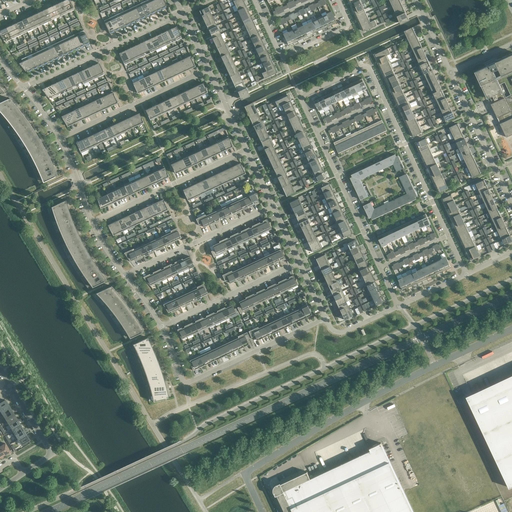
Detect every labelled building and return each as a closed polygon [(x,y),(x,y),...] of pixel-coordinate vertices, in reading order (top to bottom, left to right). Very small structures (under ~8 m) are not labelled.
[(68,0),(64,0),(63,1),(69,12),(74,10),(74,9),(70,0),(69,1),(68,0)] [(156,10),(150,0),(148,0),(145,1),(151,13),(150,13),(152,15),(153,14),(152,12),(156,10)] [(161,8),(157,0),(150,0),(156,10),(157,13),(159,12),(157,9),(161,8)] [(157,0),(161,8),(162,10),(164,10),(163,7),(166,5),(163,0),(157,0)] [(69,12),(63,1),(61,2),(58,3),(63,15),(64,15),(63,14),(68,12),(69,12)] [(151,13),(145,1),(140,4),(145,15),(146,18),(148,17),(147,14),(150,13),(151,13)] [(246,6),(243,1),(235,5),(237,10),(246,6)] [(402,6),(400,1),(392,5),(394,10),(402,6)] [(63,15),(58,3),(58,4),(56,4),(53,6),(58,17),(63,15)] [(145,15),(140,4),(135,6),(140,18),(141,20),(143,19),(142,17),(145,15)] [(362,4),(353,8),(354,9),(353,9),(354,11),(355,11),(356,13),(364,9),(362,4)] [(58,17),(53,6),(51,7),(48,8),(53,20),(53,19),(58,17)] [(140,18),(135,6),(130,9),(130,8),(135,20),(136,22),(138,22),(137,19),(140,18)] [(199,11),(201,16),(210,12),(211,12),(209,6),(199,11)] [(248,11),(246,6),(237,10),(240,15),(248,11)] [(407,16),(402,6),(394,10),(400,22),(401,24),(409,20),(408,18),(407,15),(407,16)] [(53,20),(48,8),(47,8),(48,8),(46,9),(43,10),(48,22),(53,19),(53,20)] [(135,20),(130,8),(130,9),(125,11),(130,22),(131,25),(133,24),(132,22),(135,20)] [(366,14),(364,9),(356,13),(358,17),(358,18),(366,14)] [(48,22),(43,10),(42,11),(41,12),(40,11),(37,13),(43,24),(48,22)] [(130,22),(125,11),(124,11),(120,13),(119,13),(125,25),(126,27),(128,26),(126,24),(130,22)] [(250,16),(248,11),(240,15),(242,20),(250,16)] [(210,12),(201,16),(204,21),(212,17),(210,12)] [(336,22),(331,12),(327,14),(331,24),(332,24),(336,22)] [(43,24),(37,13),(35,14),(32,15),(38,27),(43,24)] [(125,25),(119,13),(114,16),(120,27),(119,27),(121,30),(122,29),(121,26),(125,25)] [(331,24),(327,14),(322,16),(327,27),(330,25),(329,25),(331,24)] [(368,18),(366,14),(358,18),(358,17),(357,18),(358,20),(359,20),(360,22),(368,18)] [(38,27),(32,15),(32,16),(30,16),(27,18),(32,29),(33,29),(37,27),(38,27)] [(120,27),(114,16),(109,18),(114,30),(115,32),(117,31),(116,29),(119,27),(120,27)] [(252,20),(250,16),(242,20),(244,24),(252,20)] [(327,27),(322,16),(317,19),(321,28),(323,27),(324,28),(327,27)] [(214,21),(212,17),(204,21),(206,25),(214,21)] [(369,17),(368,18),(360,22),(362,26),(368,23),(370,22),(371,22),(369,17)] [(32,29),(27,18),(25,19),(22,20),(27,32),(27,31),(32,29)] [(114,30),(109,18),(104,21),(104,20),(104,21),(109,32),(110,35),(112,34),(111,31),(114,30)] [(321,28),(317,19),(312,21),(312,22),(317,31),(320,30),(320,29),(321,28)] [(27,32),(22,20),(20,21),(17,22),(22,34),(27,31),(27,32)] [(254,23),(252,20),(244,24),(246,29),(247,30),(255,26),(255,25),(254,22),(254,23)] [(375,20),(371,22),(370,22),(368,23),(371,28),(374,27),(377,25),(375,20)] [(216,25),(214,21),(206,25),(208,30),(216,26),(216,25)] [(22,34),(17,22),(16,23),(17,23),(15,24),(15,23),(12,25),(17,36),(22,34)] [(312,22),(307,24),(312,33),(314,32),(314,33),(317,31),(312,22)] [(371,28),(368,23),(362,26),(364,31),(366,31),(366,30),(371,28)] [(312,33),(307,24),(303,26),(307,36),(310,35),(310,34),(312,33)] [(17,36),(12,25),(11,25),(10,26),(6,27),(12,39),(17,36)] [(220,30),(217,25),(216,25),(216,26),(208,30),(210,34),(219,30),(220,30)] [(303,26),(302,25),(297,28),(302,38),(304,37),(307,36),(303,26)] [(257,30),(255,26),(247,30),(246,29),(245,30),(247,35),(257,30)] [(12,39),(6,27),(6,28),(5,29),(4,28),(1,30),(0,30),(0,33),(2,37),(2,38),(3,40),(5,39),(7,41),(12,39)] [(176,27),(171,29),(175,38),(176,41),(176,40),(181,38),(182,38),(177,29),(176,27)] [(405,34),(406,36),(408,40),(417,37),(415,32),(414,30),(413,27),(404,31),(405,34)] [(302,38),(297,28),(292,30),(297,41),(300,39),(302,38)] [(175,38),(171,29),(168,30),(168,31),(166,32),(166,31),(170,41),(175,38)] [(78,33),(79,35),(84,44),(87,42),(88,45),(90,44),(89,42),(89,41),(84,30),(83,30),(78,33),(78,32),(78,33)] [(219,30),(210,34),(212,38),(221,34),(219,30)] [(258,32),(257,30),(247,35),(250,39),(251,39),(251,38),(259,34),(259,35),(260,34),(259,32),(258,32)] [(297,41),(292,30),(288,32),(292,42),(294,41),(294,42),(297,41)] [(170,41),(166,31),(163,33),(161,34),(160,34),(166,45),(171,43),(170,41)] [(292,42),(288,32),(283,34),(288,45),(292,43),(291,42),(292,42)] [(166,45),(160,34),(157,35),(158,36),(156,36),(155,36),(161,48),(166,45)] [(223,39),(221,34),(212,38),(214,43),(223,39)] [(251,38),(251,39),(253,43),(261,39),(259,35),(259,34),(251,38)] [(68,37),(73,49),(77,47),(78,50),(80,49),(79,46),(78,47),(74,37),(73,35),(68,37)] [(79,35),(74,37),(78,47),(79,46),(82,45),(83,47),(85,47),(84,44),(79,35)] [(161,48),(155,36),(152,38),(151,39),(150,38),(150,39),(156,50),(161,48)] [(73,49),(68,37),(68,38),(63,40),(68,51),(72,50),(73,52),(75,51),(73,49)] [(419,42),(417,37),(408,40),(411,46),(419,42)] [(156,50),(150,39),(147,40),(145,41),(149,50),(150,53),(150,52),(155,50),(156,50)] [(225,44),(223,39),(214,43),(217,48),(225,44)] [(264,45),(261,39),(253,43),(255,48),(255,49),(264,45)] [(68,51),(63,40),(58,42),(63,54),(66,52),(68,55),(69,54),(68,51)] [(149,50),(145,41),(142,42),(142,43),(140,44),(140,43),(144,53),(149,50)] [(63,54),(58,42),(57,42),(53,45),(52,45),(53,47),(58,56),(61,55),(62,57),(64,56),(63,54)] [(422,48),(419,42),(411,46),(410,46),(413,52),(414,52),(414,51),(422,48)] [(144,53),(140,43),(137,45),(135,46),(140,57),(145,55),(144,53)] [(228,48),(226,43),(225,44),(217,48),(219,52),(228,48)] [(265,47),(264,45),(255,49),(255,48),(254,49),(256,53),(266,49),(267,49),(265,46),(265,47)] [(140,57),(135,46),(132,47),(132,48),(130,48),(129,48),(135,60),(140,57),(140,58),(140,57)] [(42,49),(47,61),(48,61),(51,59),(52,62),(54,61),(53,59),(48,49),(47,47),(42,50),(42,49)] [(53,47),(48,49),(53,59),(56,57),(57,59),(59,59),(58,56),(53,47)] [(135,60),(129,48),(126,50),(127,50),(125,51),(124,51),(130,62),(135,60)] [(230,52),(228,48),(219,52),(221,57),(229,53),(230,52)] [(391,54),(388,48),(385,50),(382,52),(384,57),(387,55),(391,54)] [(424,52),(422,48),(414,51),(414,52),(416,56),(424,52)] [(47,61),(42,49),(42,50),(37,52),(42,63),(46,62),(47,64),(49,63),(48,61),(47,61)] [(266,49),(256,53),(259,59),(260,59),(260,58),(268,54),(269,53),(268,51),(267,51),(266,49)] [(130,62),(124,51),(120,53),(121,55),(120,56),(124,65),(125,65),(125,64),(130,62)] [(42,63),(37,52),(32,54),(33,57),(37,66),(41,64),(42,67),(44,66),(42,63)] [(384,57),(382,52),(380,52),(375,54),(378,60),(384,57)] [(424,52),(416,56),(418,61),(427,57),(424,52)] [(229,53),(221,57),(223,62),(223,61),(231,58),(229,53)] [(269,56),(268,54),(260,58),(260,59),(262,63),(270,59),(271,59),(270,56),(269,56)] [(511,54),(495,62),(495,63),(489,65),(489,66),(489,65),(474,72),(487,99),(490,97),(496,110),(494,111),(506,137),(511,134),(511,54)] [(387,55),(384,57),(378,60),(380,64),(380,65),(389,60),(387,55)] [(195,66),(190,56),(184,59),(189,69),(195,66)] [(21,59),(22,61),(19,63),(21,66),(22,67),(24,69),(25,71),(32,68),(28,59),(27,57),(26,57),(27,57),(22,59),(21,59)] [(33,57),(28,59),(32,68),(35,67),(37,69),(38,68),(37,66),(33,57)] [(429,61),(427,57),(418,61),(417,61),(419,66),(429,61)] [(234,62),(231,58),(223,61),(223,62),(225,66),(234,62)] [(189,69),(184,59),(178,61),(183,72),(189,69)] [(270,59),(262,63),(261,63),(263,67),(272,63),(273,63),(272,60),(271,61),(271,59),(270,59)] [(391,64),(389,60),(380,65),(380,64),(379,65),(380,67),(381,67),(382,69),(391,64)] [(183,72),(178,61),(173,64),(172,62),(178,74),(183,72)] [(431,66),(429,61),(419,66),(421,70),(431,66)] [(178,74),(172,62),(166,65),(172,77),(178,74)] [(236,67),(234,62),(225,66),(228,71),(236,67)] [(98,63),(93,65),(99,77),(104,74),(100,65),(99,65),(98,63)] [(263,67),(265,72),(268,70),(274,67),(273,63),(272,63),(263,67)] [(394,70),(391,64),(382,69),(384,74),(393,70),(394,70)] [(99,77),(93,65),(93,66),(92,66),(91,66),(88,68),(94,79),(99,77)] [(172,77),(166,65),(167,67),(162,69),(161,67),(161,68),(166,80),(172,77)] [(433,70),(431,66),(421,70),(423,75),(424,74),(433,70)] [(238,72),(236,67),(228,71),(227,71),(230,76),(238,72)] [(94,79),(88,68),(86,69),(83,70),(89,82),(89,81),(94,79)] [(166,80),(161,68),(155,70),(160,82),(166,80)] [(89,82),(83,70),(81,71),(78,72),(82,82),(83,84),(88,81),(88,82),(89,82)] [(160,82),(155,70),(149,73),(155,85),(160,82)] [(270,75),(268,70),(265,72),(261,73),(264,78),(267,77),(270,75)] [(393,70),(384,74),(384,75),(385,77),(386,79),(387,79),(395,75),(393,70)] [(435,75),(433,70),(424,74),(427,79),(435,75)] [(82,82),(78,72),(78,73),(76,74),(76,73),(73,75),(77,84),(82,82)] [(240,76),(238,72),(230,76),(232,81),(232,80),(240,76)] [(155,85),(149,73),(143,76),(149,88),(155,85)] [(396,74),(395,75),(387,79),(386,79),(387,82),(388,81),(389,83),(398,79),(396,74)] [(77,84),(73,75),(71,76),(68,77),(72,87),(72,86),(77,84)] [(437,80),(435,75),(427,79),(429,84),(437,80)] [(149,88),(143,76),(144,77),(138,80),(143,90),(149,88)] [(242,81),(240,76),(232,80),(232,81),(234,85),(242,81)] [(72,87),(68,77),(67,77),(67,78),(66,79),(66,78),(62,80),(67,89),(68,91),(73,89),(72,86),(72,87)] [(367,88),(362,78),(358,79),(358,80),(362,90),(367,88)] [(401,85),(398,79),(389,83),(389,84),(388,84),(389,87),(390,86),(391,89),(400,85),(401,85)] [(67,89),(62,80),(61,81),(60,81),(57,82),(62,91),(67,89)] [(143,90),(138,80),(133,83),(137,93),(143,90)] [(362,90),(358,80),(356,81),(355,81),(353,82),(358,93),(362,90)] [(440,85),(437,80),(429,84),(431,89),(440,85)] [(248,93),(242,81),(234,85),(239,94),(238,95),(239,97),(241,99),(249,95),(248,93)] [(62,91),(57,82),(57,83),(55,83),(52,85),(56,94),(57,94),(62,91)] [(358,94),(358,93),(353,82),(350,83),(350,84),(348,85),(353,95),(353,96),(358,94)] [(208,93),(203,83),(197,86),(202,96),(208,93)] [(56,94),(52,85),(50,86),(47,87),(45,88),(42,89),(47,96),(48,98),(51,96),(52,99),(53,98),(52,98),(57,96),(58,96),(57,94),(56,94)] [(353,95),(348,85),(346,86),(346,85),(343,87),(347,96),(348,97),(353,95)] [(391,89),(393,93),(393,94),(402,90),(400,85),(391,89)] [(442,89),(440,85),(431,89),(433,93),(442,89)] [(202,96),(197,86),(191,88),(196,99),(202,96)] [(347,96),(343,87),(340,88),(340,89),(338,90),(343,99),(347,96)] [(196,99),(191,88),(185,91),(190,101),(196,99)] [(444,94),(442,89),(433,93),(432,94),(434,98),(444,94)] [(118,102),(112,90),(106,93),(112,105),(118,102)] [(343,99),(338,90),(336,90),(333,91),(338,101),(343,99)] [(404,94),(402,90),(393,94),(393,93),(393,94),(394,96),(395,96),(395,98),(404,94)] [(190,101),(185,91),(180,94),(185,104),(190,101)] [(338,101),(333,91),(330,92),(330,93),(328,94),(333,103),(333,104),(338,102),(338,101)] [(112,105),(106,93),(107,95),(101,97),(101,96),(100,96),(106,108),(112,105)] [(405,93),(404,94),(395,98),(397,102),(407,98),(405,93)] [(185,104),(180,94),(174,96),(179,107),(185,104)] [(333,103),(328,94),(326,95),(326,94),(323,96),(328,106),(328,105),(333,103)] [(446,98),(444,94),(434,98),(436,103),(438,102),(437,102),(446,98)] [(290,101),(288,95),(283,98),(281,99),(284,104),(290,101)] [(106,108),(100,96),(95,99),(100,111),(106,108)] [(179,107),(174,96),(168,99),(173,109),(179,107)] [(328,106),(323,96),(320,97),(321,98),(319,99),(323,109),(328,106),(328,105),(328,106)] [(9,98),(0,102),(0,110),(7,104),(11,100),(9,98)] [(318,98),(314,100),(319,111),(323,109),(319,99),(318,99),(318,98)] [(410,103),(407,98),(397,102),(398,103),(397,103),(398,106),(399,105),(400,108),(410,103)] [(448,103),(446,98),(437,102),(438,102),(440,107),(448,103)] [(100,111),(95,99),(94,99),(95,100),(90,103),(95,113),(100,111)] [(173,109),(168,99),(163,102),(167,112),(173,109)] [(284,104),(281,99),(278,100),(275,102),(277,107),(281,105),(284,104)] [(7,104),(0,110),(0,111),(3,114),(7,119),(10,124),(11,124),(13,128),(14,128),(26,119),(24,116),(23,114),(21,112),(19,109),(17,107),(15,105),(13,102),(11,100),(7,104)] [(292,105),(290,101),(284,104),(281,105),(283,110),(284,109),(292,105)] [(167,112),(163,102),(157,104),(162,115),(167,112)] [(246,111),(248,115),(256,111),(254,105),(252,102),(244,106),(245,109),(246,111)] [(95,113),(90,103),(84,106),(89,116),(95,113)] [(412,108),(410,103),(400,108),(402,112),(411,108),(412,108)] [(440,107),(442,111),(442,112),(450,108),(448,103),(440,107)] [(162,115),(157,104),(151,107),(156,117),(162,115)] [(293,107),(292,105),(284,109),(286,114),(294,110),(295,110),(294,107),(293,107)] [(89,116),(84,106),(78,108),(83,119),(89,116)] [(156,117),(151,107),(145,110),(150,120),(156,117)] [(83,119),(78,108),(73,111),(77,121),(83,119)] [(411,108),(402,112),(404,117),(413,113),(411,108)] [(452,112),(450,108),(442,112),(442,111),(441,112),(443,117),(452,112)] [(294,110),(286,114),(285,114),(287,119),(288,119),(297,115),(295,110),(294,110)] [(77,121),(73,111),(61,116),(64,121),(67,126),(77,121)] [(259,117),(256,111),(248,115),(251,121),(259,117)] [(452,112),(443,117),(445,122),(448,121),(455,117),(452,112)] [(139,113),(133,116),(138,126),(144,123),(139,113)] [(415,118),(413,113),(404,117),(407,122),(415,118)] [(298,117),(297,115),(288,119),(287,119),(290,124),(291,124),(299,120),(299,119),(300,119),(299,117),(298,117)] [(138,126),(133,116),(127,118),(131,127),(137,125),(138,126)] [(261,121),(259,117),(251,121),(253,125),(261,121)] [(131,127),(127,118),(121,121),(127,132),(127,131),(126,130),(131,127)] [(417,122),(415,118),(407,122),(406,123),(407,125),(408,125),(409,126),(417,122)] [(26,119),(14,128),(17,132),(20,137),(23,142),(26,147),(40,139),(38,136),(36,134),(35,131),(33,129),(31,126),(30,124),(28,121),(26,119)] [(300,122),(299,120),(291,124),(293,128),(301,124),(301,125),(302,124),(301,122),(300,122)] [(387,131),(382,120),(376,123),(381,134),(385,133),(384,132),(386,131),(386,132),(387,131)] [(127,132),(121,121),(116,124),(121,134),(127,132)] [(262,121),(261,121),(253,125),(256,131),(264,127),(265,127),(262,121)] [(418,121),(417,122),(409,126),(411,131),(421,127),(418,121)] [(381,134),(376,123),(370,126),(375,137),(379,135),(380,134),(380,135),(381,134)] [(121,134),(116,124),(110,126),(115,137),(121,134)] [(301,124),(293,128),(295,134),(304,130),(303,129),(304,129),(303,126),(302,127),(301,125),(301,124)] [(448,128),(451,133),(460,129),(458,124),(448,128)] [(115,137),(110,126),(104,129),(109,140),(115,137)] [(375,137),(370,126),(364,128),(369,140),(373,138),(373,137),(374,137),(375,137)] [(256,131),(258,135),(258,136),(266,132),(264,127),(256,131)] [(423,132),(421,127),(411,131),(411,132),(410,132),(412,136),(413,136),(423,132)] [(369,140),(364,128),(358,131),(363,143),(367,141),(367,140),(368,139),(369,140)] [(109,140),(104,129),(99,132),(104,142),(109,140)] [(460,129),(451,133),(453,139),(454,138),(462,134),(460,129)] [(306,135),(304,130),(295,134),(297,138),(298,139),(306,135)] [(363,143),(358,131),(352,134),(357,146),(361,144),(361,143),(362,142),(363,143)] [(104,142),(99,132),(93,134),(98,145),(97,143),(103,141),(103,142),(104,142)] [(268,136),(266,132),(258,136),(258,135),(260,140),(268,136)] [(98,145),(93,134),(87,137),(92,148),(98,145)] [(357,146),(352,134),(346,137),(351,148),(355,147),(355,146),(356,145),(357,146)] [(464,138),(462,134),(454,138),(456,142),(464,138)] [(307,137),(306,135),(298,139),(297,138),(296,139),(299,144),(300,143),(308,139),(309,139),(308,136),(307,137)] [(232,146),(228,136),(222,138),(227,149),(232,146)] [(269,136),(268,136),(260,140),(262,145),(272,140),(269,136)] [(92,148),(87,137),(81,140),(86,150),(87,150),(86,149),(91,146),(92,148)] [(351,148),(346,137),(340,140),(345,151),(349,149),(350,148),(351,149),(351,148)] [(227,149),(222,138),(216,141),(221,152),(227,149)] [(419,147),(419,148),(428,143),(426,138),(417,143),(416,144),(418,148),(419,147)] [(467,144),(464,138),(456,142),(455,142),(458,148),(467,144)] [(40,139),(26,147),(29,151),(32,157),(34,162),(37,166),(37,167),(51,160),(49,158),(48,155),(47,152),(45,149),(44,147),(43,144),(41,142),(40,139)] [(300,143),(302,147),(310,143),(308,139),(300,143)] [(86,150),(81,140),(76,142),(78,148),(80,152),(81,153),(86,150)] [(274,145),(272,140),(262,145),(264,149),(273,145),(273,146),(274,145)] [(345,151),(340,140),(334,143),(339,154),(343,152),(343,151),(344,151),(345,151)] [(221,152),(216,141),(210,144),(215,154),(221,152)] [(311,146),(310,143),(302,147),(304,152),(304,153),(313,149),(312,148),(313,148),(312,145),(311,146)] [(431,148),(428,143),(419,148),(421,153),(430,149),(431,148)] [(467,143),(467,144),(458,148),(460,153),(461,152),(469,148),(467,143)] [(215,154),(210,144),(204,147),(209,157),(215,154)] [(273,145),(264,149),(266,154),(267,154),(275,150),(273,146),(273,145)] [(209,157),(204,147),(199,149),(204,160),(209,157)] [(473,155),(469,148),(461,152),(464,159),(473,155)] [(204,160),(199,149),(193,152),(198,162),(204,160)] [(314,151),(313,149),(304,153),(304,152),(303,153),(305,158),(306,157),(315,153),(314,150),(314,151)] [(432,153),(430,149),(421,153),(420,153),(422,155),(423,157),(432,153)] [(277,155),(275,150),(267,154),(269,158),(268,159),(269,159),(277,155)] [(198,162),(193,152),(187,155),(192,165),(198,162)] [(306,157),(309,162),(317,158),(318,157),(316,155),(315,153),(306,157)] [(434,159),(432,153),(423,157),(426,163),(434,159)] [(395,154),(383,160),(386,167),(394,164),(396,156),(395,154)] [(192,165),(187,155),(182,157),(186,168),(192,165)] [(279,160),(277,155),(269,159),(271,164),(279,160)] [(404,168),(398,155),(396,156),(394,164),(397,171),(396,171),(397,171),(404,168)] [(476,163),(473,155),(464,159),(467,166),(468,167),(476,163)] [(186,168),(182,157),(176,160),(181,170),(186,168)] [(319,163),(317,158),(309,162),(311,167),(319,163)] [(437,164),(434,159),(426,163),(425,163),(426,166),(427,166),(428,168),(437,164)] [(51,160),(37,167),(39,172),(40,175),(50,171),(54,168),(53,166),(52,163),(51,160)] [(181,170),(176,160),(170,163),(175,173),(181,170)] [(281,164),(279,160),(271,164),(273,169),(282,165),(281,164)] [(386,167),(383,160),(373,164),(377,172),(386,167)] [(245,173),(240,163),(234,165),(239,176),(245,173)] [(322,168),(319,163),(311,167),(313,172),(322,168)] [(468,167),(467,166),(466,167),(469,172),(478,168),(476,163),(468,167)] [(283,164),(281,164),(282,165),(273,169),(275,173),(285,168),(283,164)] [(377,172),(373,164),(364,169),(367,176),(377,172)] [(439,169),(437,164),(428,168),(431,173),(439,169)] [(239,176),(234,165),(229,168),(233,179),(239,176)] [(164,166),(158,168),(163,179),(169,176),(164,166)] [(50,171),(40,175),(41,177),(43,181),(43,182),(57,175),(56,171),(54,168),(50,171)] [(163,179),(158,168),(152,171),(157,182),(163,179)] [(233,179),(229,168),(223,171),(228,181),(233,179)] [(287,173),(285,168),(275,173),(277,177),(286,173),(286,174),(287,173)] [(324,172),(322,168),(313,172),(315,176),(324,172)] [(478,168),(469,172),(471,178),(481,173),(478,168)] [(367,176),(364,169),(351,175),(352,177),(360,179),(367,176)] [(441,174),(439,169),(431,173),(433,178),(441,174)] [(157,182),(152,171),(146,174),(151,184),(157,182)] [(228,181),(223,171),(217,174),(222,184),(228,181)] [(324,173),(324,172),(315,176),(318,181),(326,177),(327,176),(325,172),(324,173)] [(286,173),(277,177),(279,182),(288,178),(286,174),(286,173)] [(151,184),(146,174),(141,176),(145,187),(151,184)] [(222,184),(217,174),(211,176),(216,187),(222,184)] [(411,184),(407,174),(399,177),(400,177),(404,187),(411,184)] [(444,179),(441,174),(433,178),(432,179),(433,181),(434,181),(435,183),(444,179)] [(145,187),(141,176),(135,179),(140,190),(145,187)] [(216,187),(211,176),(206,179),(211,189),(216,187)] [(360,179),(352,177),(350,178),(356,190),(363,187),(360,179)] [(290,183),(288,178),(279,182),(282,187),(290,183)] [(140,190),(135,179),(129,182),(134,192),(140,190)] [(211,189),(206,179),(200,182),(205,192),(211,189)] [(446,183),(444,179),(435,183),(437,187),(446,183)] [(475,184),(477,189),(486,185),(487,185),(484,180),(475,184)] [(134,192),(129,182),(123,185),(128,195),(134,192)] [(205,192),(200,182),(194,184),(200,196),(199,194),(205,192)] [(292,187),(290,183),(282,187),(284,191),(292,187)] [(448,188),(446,183),(437,187),(438,188),(437,188),(438,192),(439,192),(440,192),(448,188)] [(200,196),(194,184),(189,187),(194,199),(200,196)] [(329,184),(321,188),(323,193),(332,189),(331,188),(332,188),(330,184),(329,184)] [(417,196),(411,184),(404,187),(408,194),(415,197),(417,196)] [(128,195),(123,185),(118,187),(123,198),(128,195)] [(486,185),(477,189),(479,194),(480,193),(488,189),(486,185)] [(293,186),(292,187),(284,191),(286,196),(296,192),(293,186)] [(123,198),(118,187),(112,190),(117,200),(123,198)] [(194,199),(189,187),(183,190),(187,200),(193,197),(194,199)] [(368,196),(363,187),(356,190),(361,200),(368,196)] [(334,194),(332,189),(323,193),(325,197),(325,198),(334,194)] [(491,194),(488,189),(480,193),(482,198),(491,194)] [(117,200),(112,190),(106,193),(111,203),(117,200)] [(259,202),(254,192),(248,195),(253,204),(254,203),(255,204),(258,202),(259,202)] [(111,203),(106,193),(107,194),(97,199),(97,200),(99,204),(99,205),(99,207),(100,209),(104,207),(104,206),(111,203)] [(335,196),(334,194),(325,198),(325,197),(324,198),(326,203),(327,202),(336,198),(335,195),(335,196)] [(415,197),(408,194),(401,197),(404,204),(416,199),(415,197)] [(493,199),(491,194),(482,198),(485,203),(493,199)] [(253,204),(248,195),(243,197),(248,207),(251,206),(251,205),(253,204)] [(445,204),(454,200),(451,195),(443,199),(443,200),(442,200),(444,204),(445,204)] [(248,207),(243,197),(237,200),(242,209),(243,208),(244,209),(248,207)] [(404,204),(401,197),(391,202),(394,209),(404,204)] [(299,198),(298,198),(289,203),(292,208),(301,203),(299,198)] [(327,202),(326,203),(329,208),(330,208),(330,207),(338,203),(336,198),(327,202)] [(163,199),(157,202),(163,214),(162,212),(168,209),(163,199)] [(495,203),(493,199),(485,203),(487,208),(495,204),(495,203)] [(66,200),(52,207),(52,209),(53,212),(54,215),(56,221),(58,226),(60,231),(60,232),(70,228),(75,226),(74,223),(73,221),(72,218),(71,215),(70,213),(69,210),(68,207),(67,205),(66,200)] [(242,209),(237,200),(232,202),(237,213),(241,211),(240,210),(242,209)] [(456,205),(454,200),(445,204),(447,209),(456,205)] [(163,214),(157,202),(151,204),(157,216),(163,214)] [(237,213),(232,202),(226,205),(231,214),(232,213),(233,214),(237,213)] [(371,202),(365,205),(363,206),(369,218),(371,217),(374,210),(371,203),(371,202)] [(394,209),(391,202),(381,206),(384,213),(394,209)] [(304,209),(301,203),(292,208),(294,213),(304,209)] [(339,206),(338,203),(330,207),(330,208),(332,213),(341,209),(341,208),(340,206),(339,206)] [(495,203),(495,204),(487,208),(489,212),(498,208),(495,203)] [(157,216),(151,204),(146,207),(150,217),(156,215),(157,217),(157,216)] [(457,204),(456,205),(447,209),(449,213),(459,209),(457,204)] [(231,214),(226,205),(221,207),(226,218),(230,216),(229,215),(231,214)] [(384,213),(381,206),(374,210),(371,217),(372,219),(384,213)] [(150,217),(146,207),(140,210),(145,220),(150,217)] [(226,218),(221,207),(216,210),(220,219),(222,218),(222,219),(226,218)] [(500,213),(498,208),(489,212),(491,217),(500,213)] [(306,213),(304,209),(294,213),(296,217),(306,213)] [(343,214),(341,209),(332,213),(334,217),(335,218),(343,214)] [(461,213),(459,209),(449,213),(450,216),(451,216),(452,218),(460,214),(461,213)] [(145,220),(140,210),(134,212),(139,223),(145,220)] [(220,219),(216,210),(210,213),(215,223),(219,221),(218,220),(220,219)] [(139,223),(134,212),(128,215),(134,227),(134,225),(139,223)] [(215,223),(210,213),(205,215),(209,224),(211,223),(211,224),(215,223)] [(308,219),(306,213),(296,217),(299,222),(299,223),(307,219),(308,219)] [(430,224),(425,213),(422,215),(422,216),(421,216),(426,226),(430,224)] [(502,217),(500,213),(491,217),(490,217),(492,222),(493,221),(502,217)] [(344,216),(343,214),(335,218),(334,217),(333,218),(336,223),(337,223),(346,219),(345,218),(346,218),(345,216),(344,216)] [(460,214),(452,218),(454,222),(462,218),(460,214)] [(134,227),(128,215),(123,218),(128,230),(134,227)] [(209,224),(205,215),(199,218),(196,219),(199,224),(201,223),(203,227),(204,227),(209,224)] [(426,226),(421,216),(419,217),(419,216),(416,217),(421,227),(420,227),(421,228),(426,226)] [(421,227),(416,217),(413,219),(414,220),(412,220),(416,230),(420,227),(421,227)] [(504,222),(502,217),(493,221),(495,226),(504,222)] [(128,230),(123,218),(117,220),(122,231),(127,228),(128,230)] [(464,223),(462,218),(454,222),(456,227),(465,223),(464,223)] [(263,222),(261,223),(265,231),(271,228),(267,219),(266,219),(263,221),(263,222)] [(299,223),(299,222),(298,222),(301,227),(309,223),(307,219),(299,223)] [(348,224),(346,219),(337,223),(336,223),(338,229),(340,228),(339,228),(348,224)] [(122,231),(117,220),(107,225),(113,235),(122,231)] [(416,230),(412,220),(410,221),(409,221),(406,222),(411,232),(416,230)] [(411,232),(406,222),(403,223),(404,224),(402,225),(406,235),(411,233),(411,232)] [(506,227),(504,222),(495,226),(498,230),(498,231),(506,227)] [(259,223),(256,224),(260,234),(266,232),(265,231),(261,223),(260,224),(259,223)] [(311,228),(309,223),(301,227),(303,232),(311,228)] [(466,223),(464,223),(465,223),(456,227),(458,232),(467,228),(468,228),(466,223)] [(260,234),(256,224),(252,226),(252,227),(251,228),(255,237),(260,234)] [(350,228),(348,224),(339,228),(340,228),(338,229),(340,233),(350,228)] [(406,235),(402,225),(400,226),(399,225),(397,227),(401,237),(406,235)] [(70,228),(60,232),(61,232),(63,237),(65,243),(68,249),(71,253),(71,254),(80,249),(85,246),(83,244),(82,241),(81,239),(79,236),(78,234),(77,231),(76,228),(75,226),(70,228)] [(401,237),(397,227),(394,228),(394,229),(392,230),(397,239),(401,237)] [(508,231),(506,227),(498,231),(498,230),(496,231),(499,236),(500,235),(508,231)] [(176,228),(171,231),(175,240),(181,238),(181,237),(177,228),(176,228)] [(248,228),(245,229),(249,240),(255,237),(251,228),(249,229),(248,228)] [(314,233),(311,228),(303,232),(305,237),(314,233)] [(350,229),(350,228),(340,233),(343,238),(352,233),(353,232),(351,228),(350,229)] [(467,228),(458,232),(460,236),(469,232),(467,228)] [(249,240),(245,229),(241,231),(241,232),(240,233),(244,242),(249,240)] [(397,239),(392,230),(390,231),(390,230),(387,231),(391,241),(391,242),(397,239)] [(175,240),(171,231),(166,233),(170,244),(174,242),(174,241),(175,240)] [(391,241),(387,231),(384,233),(382,234),(386,243),(387,243),(391,241)] [(510,235),(508,231),(500,235),(502,239),(510,235)] [(471,237),(469,232),(460,236),(463,241),(471,237)] [(170,244),(166,233),(160,236),(164,245),(166,244),(167,245),(170,244)] [(237,233),(234,235),(239,245),(244,242),(240,233),(238,234),(237,233)] [(316,237),(314,233),(305,237),(308,242),(316,238),(316,237)] [(387,244),(387,243),(386,243),(382,234),(382,235),(381,234),(377,236),(382,246),(387,244)] [(239,245),(234,235),(230,236),(231,237),(229,238),(233,247),(239,245)] [(511,240),(511,239),(510,235),(502,239),(504,245),(505,244),(505,245),(508,244),(508,243),(511,240)] [(164,245),(160,236),(155,239),(159,249),(163,247),(163,246),(164,245)] [(317,237),(316,237),(316,238),(308,242),(310,247),(319,243),(317,237)] [(473,241),(471,237),(463,241),(462,241),(463,244),(464,244),(465,246),(473,242),(473,241)] [(227,238),(223,240),(228,250),(233,247),(229,238),(227,239),(227,238)] [(159,249),(155,239),(149,241),(153,250),(155,249),(156,251),(159,249)] [(228,250),(223,240),(219,241),(220,242),(218,243),(222,252),(228,250)] [(356,241),(355,240),(347,244),(349,249),(358,245),(359,244),(357,240),(356,241)] [(153,250),(149,241),(144,244),(148,254),(152,252),(152,251),(153,250)] [(474,241),(473,241),(473,242),(465,246),(467,250),(477,246),(474,241)] [(222,252),(218,243),(213,246),(212,246),(214,250),(212,251),(214,256),(217,255),(222,252)] [(322,248),(319,243),(310,247),(312,252),(322,248)] [(148,254),(144,244),(138,246),(143,255),(144,255),(145,256),(148,254)] [(360,250),(358,245),(349,249),(352,254),(360,250)] [(80,249),(71,254),(74,259),(77,264),(80,269),(83,274),(96,266),(95,263),(93,261),(92,258),(90,256),(89,254),(87,251),(86,249),(85,246),(80,249)] [(143,255),(138,246),(133,249),(138,259),(141,257),(141,256),(143,255)] [(479,250),(477,246),(467,250),(469,255),(479,250)] [(285,258),(280,248),(275,251),(279,260),(281,259),(281,260),(285,258),(285,259),(285,258)] [(138,259),(133,249),(124,253),(130,261),(133,260),(134,261),(138,259)] [(363,255),(360,250),(352,254),(351,255),(353,260),(354,260),(354,259),(363,255)] [(481,255),(479,250),(469,255),(470,256),(469,257),(471,261),(473,260),(473,259),(481,255)] [(279,260),(275,251),(269,253),(270,255),(270,254),(274,264),(278,262),(277,261),(279,260)] [(270,254),(270,255),(264,257),(268,265),(270,264),(270,265),(274,264),(270,254)] [(316,259),(318,264),(328,260),(325,254),(316,259)] [(365,261),(363,255),(354,259),(354,260),(357,265),(365,261)] [(194,266),(190,256),(190,257),(184,259),(188,268),(194,266)] [(264,257),(264,256),(258,258),(263,269),(267,267),(266,266),(268,265),(264,257)] [(451,267),(446,257),(441,259),(446,269),(447,268),(447,269),(451,267)] [(263,269),(258,258),(253,261),(253,262),(257,270),(259,269),(259,270),(263,269)] [(182,259),(178,261),(183,271),(188,268),(184,259),(182,260),(182,259)] [(446,269),(441,259),(437,261),(442,272),(444,270),(446,269)] [(330,265),(328,260),(318,264),(321,270),(330,265)] [(183,271),(178,261),(175,262),(175,263),(173,264),(178,273),(183,271)] [(366,263),(365,261),(357,265),(359,270),(368,266),(367,265),(368,265),(367,263),(366,263)] [(442,272),(437,261),(431,264),(432,264),(436,273),(438,272),(439,273),(442,272)] [(253,262),(248,265),(252,274),(256,272),(255,271),(257,270),(253,262)] [(171,264),(167,266),(172,276),(178,273),(173,264),(172,265),(171,264)] [(248,265),(248,264),(242,266),(246,275),(248,274),(248,276),(252,274),(248,265)] [(432,264),(427,267),(432,276),(435,275),(434,274),(436,273),(432,264)] [(333,271),(330,265),(321,270),(323,275),(332,271),(332,272),(333,271)] [(96,266),(83,274),(86,279),(88,282),(97,276),(101,272),(96,266)] [(172,276),(167,266),(164,267),(164,268),(162,269),(167,278),(172,276)] [(246,275),(242,266),(236,269),(241,279),(245,277),(244,276),(246,275)] [(370,272),(368,266),(359,270),(358,270),(361,276),(370,272)] [(432,276),(427,267),(422,269),(427,278),(429,277),(429,278),(432,276)] [(160,269),(156,271),(161,281),(167,278),(162,269),(161,270),(160,269)] [(241,279),(236,269),(231,271),(235,280),(237,280),(238,281),(241,279)] [(427,278),(422,269),(417,271),(422,281),(425,280),(425,279),(427,278)] [(161,281),(156,271),(153,272),(153,274),(152,274),(155,282),(156,284),(161,281)] [(235,280),(231,271),(226,274),(225,274),(223,275),(225,280),(228,279),(230,283),(235,280)] [(323,275),(325,280),(326,280),(334,276),(332,272),(332,271),(323,275)] [(422,281),(417,271),(413,273),(412,273),(417,283),(419,282),(422,281)] [(97,276),(88,282),(90,284),(92,286),(92,287),(107,280),(104,277),(103,275),(101,272),(97,276)] [(372,276),(370,272),(361,276),(363,281),(364,280),(372,276)] [(413,273),(412,273),(407,275),(412,286),(415,284),(415,283),(417,283),(412,273),(413,273)] [(143,277),(150,285),(155,282),(152,274),(150,275),(149,274),(143,277)] [(297,284),(293,275),(289,277),(290,278),(288,279),(292,287),(297,284),(297,285),(297,284)] [(412,286),(407,275),(402,277),(407,287),(409,286),(409,287),(412,286)] [(336,281),(334,276),(326,280),(328,285),(336,281)] [(373,278),(372,276),(364,280),(366,285),(375,281),(375,280),(374,278),(373,278)] [(407,287),(402,277),(398,279),(403,290),(407,288),(406,287),(407,287)] [(286,279),(282,280),(287,291),(292,288),(292,287),(288,279),(286,280),(286,279)] [(287,291),(282,280),(278,282),(279,283),(277,284),(281,293),(287,291)] [(337,280),(336,281),(328,285),(330,290),(340,286),(337,280)] [(376,284),(375,281),(366,285),(369,290),(369,291),(377,287),(377,286),(378,286),(377,283),(376,284)] [(203,285),(197,287),(202,296),(207,294),(203,284),(203,285)] [(275,284),(271,286),(275,295),(276,296),(281,293),(277,284),(275,285),(275,284)] [(111,286),(96,293),(97,293),(101,298),(109,291),(113,288),(111,286)] [(275,295),(271,286),(267,287),(268,288),(266,289),(270,297),(275,295)] [(342,291),(340,286),(330,290),(333,296),(342,291)] [(202,296),(197,287),(192,290),(197,300),(200,298),(200,297),(202,296)] [(379,291),(377,287),(369,291),(369,290),(368,291),(370,296),(371,295),(379,291)] [(109,291),(101,298),(105,302),(108,307),(112,311),(115,315),(115,316),(124,310),(128,306),(126,304),(124,302),(122,299),(121,297),(119,295),(117,292),(115,290),(113,288),(109,291)] [(264,289),(260,291),(264,300),(265,301),(270,298),(270,297),(266,289),(264,290),(264,289)] [(197,300),(192,290),(186,292),(191,301),(192,300),(193,302),(197,300)] [(264,300),(260,291),(256,292),(257,293),(255,294),(259,302),(264,300)] [(344,296),(342,291),(333,296),(335,300),(344,296)] [(382,296),(379,291),(371,295),(373,299),(373,300),(382,296)] [(191,301),(186,292),(181,295),(186,305),(189,303),(189,302),(191,301)] [(253,294),(249,296),(254,306),(260,303),(259,302),(255,294),(253,295),(253,294)] [(186,305),(181,295),(176,297),(180,306),(182,306),(182,307),(186,305)] [(254,306),(249,296),(245,297),(246,299),(244,299),(249,309),(254,306)] [(347,301),(344,296),(335,300),(337,305),(338,305),(346,301),(346,302),(347,301)] [(382,297),(382,296),(373,300),(373,299),(372,300),(375,306),(376,305),(375,305),(382,302),(385,301),(383,297),(382,297)] [(176,297),(170,300),(175,310),(179,308),(178,307),(180,306),(176,297)] [(249,309),(244,299),(239,302),(241,306),(238,307),(240,312),(243,311),(249,309)] [(171,312),(175,310),(170,300),(162,303),(168,312),(171,311),(171,312)] [(338,305),(337,305),(339,310),(348,306),(346,302),(346,301),(338,305)] [(311,315),(307,304),(301,307),(305,316),(307,315),(307,316),(311,315)] [(232,305),(227,308),(231,317),(236,314),(237,314),(235,309),(234,309),(232,305)] [(124,310),(115,316),(116,316),(118,320),(122,325),(125,330),(128,334),(137,329),(139,328),(141,326),(140,324),(138,321),(136,319),(135,316),(133,314),(131,311),(130,309),(128,306),(124,310)] [(350,310),(348,306),(339,310),(342,315),(350,311),(350,310)] [(224,307),(221,309),(225,319),(231,317),(227,308),(225,308),(224,307)] [(305,316),(301,307),(296,310),(300,320),(304,318),(304,317),(305,316)] [(225,319),(221,309),(217,311),(217,312),(216,313),(220,322),(225,319)] [(300,320),(296,310),(290,312),(294,321),(296,320),(297,321),(300,320)] [(354,316),(351,310),(350,310),(350,311),(342,315),(344,320),(349,317),(349,318),(354,316)] [(214,312),(210,314),(215,324),(220,322),(216,313),(214,314),(214,312)] [(294,321),(290,312),(285,315),(289,325),(293,323),(293,322),(294,321)] [(215,324),(210,314),(206,316),(207,317),(205,318),(209,327),(215,324)] [(289,325),(285,315),(279,317),(283,326),(285,326),(286,327),(289,325)] [(283,326),(279,317),(274,320),(278,330),(282,328),(282,327),(283,326)] [(203,318),(199,319),(204,330),(209,327),(205,318),(203,319),(203,318)] [(204,330),(199,319),(195,321),(196,322),(194,323),(198,332),(204,330)] [(278,330),(274,320),(268,322),(273,331),(274,331),(275,332),(278,330)] [(273,331),(268,322),(263,325),(263,326),(268,335),(271,333),(271,332),(273,331)] [(192,323),(188,324),(192,334),(193,335),(198,332),(194,323),(192,324),(192,323)] [(192,334),(188,324),(184,326),(185,327),(183,328),(187,336),(192,334)] [(137,329),(128,334),(128,335),(129,337),(130,338),(144,331),(141,326),(139,328),(137,329)] [(263,326),(258,328),(258,329),(262,337),(263,336),(264,337),(268,335),(263,326)] [(258,328),(258,327),(252,330),(249,331),(251,336),(254,335),(256,339),(262,337),(258,329),(258,328)] [(181,339),(187,336),(183,328),(181,329),(181,328),(177,329),(177,330),(181,339)] [(244,334),(238,337),(239,338),(239,337),(242,346),(248,343),(246,339),(249,338),(246,333),(244,334)] [(143,339),(133,344),(134,345),(134,346),(135,348),(136,351),(137,352),(138,353),(140,358),(149,354),(154,352),(153,349),(152,346),(150,344),(149,341),(147,337),(143,339)] [(239,338),(238,337),(233,339),(238,349),(241,347),(241,346),(242,346),(239,337),(239,338)] [(238,349),(233,339),(227,342),(232,351),(233,350),(234,351),(238,349)] [(232,351),(227,342),(222,344),(227,354),(230,353),(230,351),(232,351)] [(227,354),(222,344),(216,347),(221,356),(222,355),(223,356),(227,354)] [(221,356),(216,347),(211,349),(216,359),(220,358),(219,357),(221,356)] [(216,359),(211,349),(205,352),(210,361),(211,360),(212,361),(216,359)] [(149,354),(140,358),(142,363),(144,368),(146,374),(148,379),(157,376),(162,374),(162,372),(161,369),(160,366),(159,363),(157,360),(156,357),(155,355),(154,352),(149,354)] [(210,361),(205,352),(200,354),(205,364),(209,363),(208,362),(210,361)] [(205,364),(200,354),(194,357),(195,358),(199,366),(201,365),(201,366),(205,364)] [(195,358),(190,360),(189,360),(191,367),(193,370),(198,368),(197,367),(199,366),(195,358)] [(157,376),(148,379),(148,380),(149,384),(151,390),(152,396),(153,401),(154,401),(164,399),(169,398),(168,395),(167,392),(167,389),(166,386),(165,383),(164,380),(163,377),(162,374),(157,376)] [(511,380),(468,401),(509,488),(511,486),(511,380)] [(0,408),(1,410),(9,405),(7,403),(5,400),(0,403),(0,408)] [(10,408),(9,405),(1,410),(2,412),(4,415),(11,410),(10,408)] [(13,413),(11,410),(4,415),(5,417),(7,420),(14,415),(13,413)] [(16,417),(14,415),(7,420),(8,422),(10,424),(17,420),(16,417)] [(19,422),(17,420),(10,424),(11,427),(13,429),(20,425),(19,422)] [(22,427),(20,425),(13,429),(14,432),(16,434),(23,430),(22,427)] [(25,432),(23,430),(16,434),(17,437),(19,439),(26,434),(25,432)] [(28,437),(26,434),(19,439),(20,441),(22,444),(29,439),(28,437)] [(5,443),(0,446),(5,454),(10,451),(5,443)] [(310,479),(310,477),(307,472),(281,484),(280,483),(277,484),(278,485),(277,486),(276,487),(275,487),(275,488),(275,489),(275,490),(275,491),(275,492),(274,493),(276,496),(277,495),(284,511),(413,511),(382,445),(381,443),(370,448),(371,450),(310,479)]
